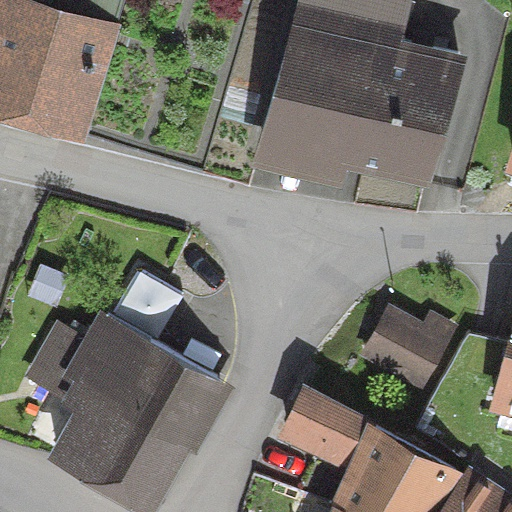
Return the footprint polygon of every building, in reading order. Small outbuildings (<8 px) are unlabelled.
[(0,0),(0,100),(74,123),(111,0),(0,0)] [(295,0),(258,135),(420,173),(454,54),(394,40),(404,0),(295,0)] [(414,383),(439,339),(422,330),(388,311),(364,354),(414,383)] [(77,409),(52,453),(143,504),(216,378),(104,313),(87,344),(61,330),(35,385),(77,409)] [(429,318),(422,330),(439,339),(445,327),(429,318)] [(511,322),(492,402),(511,406),(511,322)] [(353,461),(332,507),(342,511),(420,511),(452,471),(301,387),(283,425),(353,461)] [(511,511),(511,503),(463,470),(434,511),(511,511)]
